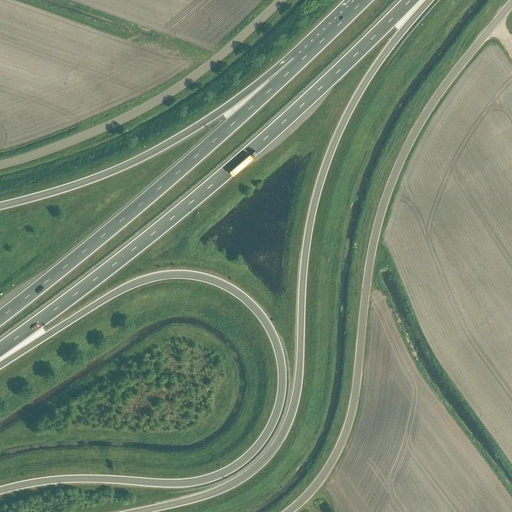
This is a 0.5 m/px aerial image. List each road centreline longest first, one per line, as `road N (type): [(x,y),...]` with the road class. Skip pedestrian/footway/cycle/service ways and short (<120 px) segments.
road 1 (trunk): [(0,358),(133,284),(192,277),(256,312),(272,337),(281,380),(266,435),(210,479),(57,479),(0,491)]
road 2 (trunk): [(139,511),(236,482),(280,439),(296,395),(304,251),(328,156),(366,80),(427,0)]
road 3 (unclassified): [(287,511),(324,473),(347,425),(368,268),(398,163),(432,102),(511,3)]
road 4 (trunk): [(0,349),(236,163),(409,0)]
road 5 (trunk): [(297,63),(0,316)]
road 6 (trunk): [(297,63),(143,157),(0,206)]
road 7 (unclassified): [(0,164),(142,109),(204,69),(280,0)]
